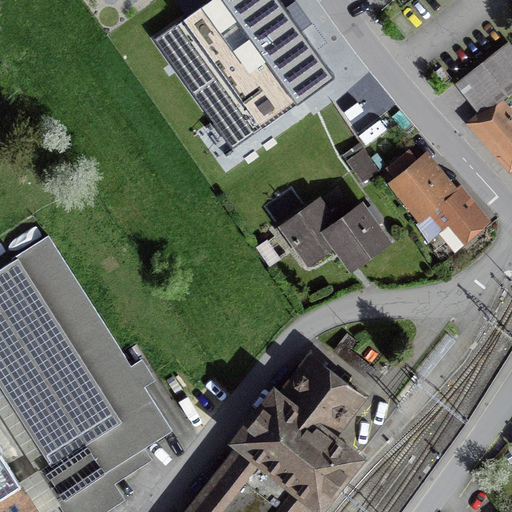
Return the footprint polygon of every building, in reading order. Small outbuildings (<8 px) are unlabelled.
[(280,0),(207,0),(154,39),(232,148),(334,75),(296,21),(280,0)] [(458,79),(484,112),(498,100),(499,102),(511,91),(511,49),(506,42),(458,79)] [(471,123),(486,140),(511,117),(511,115),(499,102),(498,100),(484,112),(471,123)] [(511,117),(486,140),(510,166),(511,164),(511,117)] [(347,160),(361,181),(376,171),(362,150),(347,160)] [(483,219),(462,194),(452,203),(420,163),(397,182),(425,216),(431,210),(442,224),(436,229),(455,252),(466,242),(461,237),(483,219)] [(283,226),(307,259),(334,239),(327,231),(350,215),(346,210),(350,208),(336,189),(283,226)] [(350,215),(327,231),(334,239),(351,263),(384,239),(361,207),(350,215)] [(56,500),(64,511),(101,511),(123,497),(107,471),(172,430),(48,236),(0,267),(0,384),(50,463),(44,466),(63,496),(56,500)] [(242,443),(187,511),(305,511),(315,501),(319,504),(357,457),(330,436),(362,395),(312,355),(279,396),(274,392),(237,440),(242,443)] [(197,392),(184,371),(172,379),(185,400),(197,392)] [(0,511),(37,511),(0,452),(0,450),(2,449),(0,446),(0,511)]
